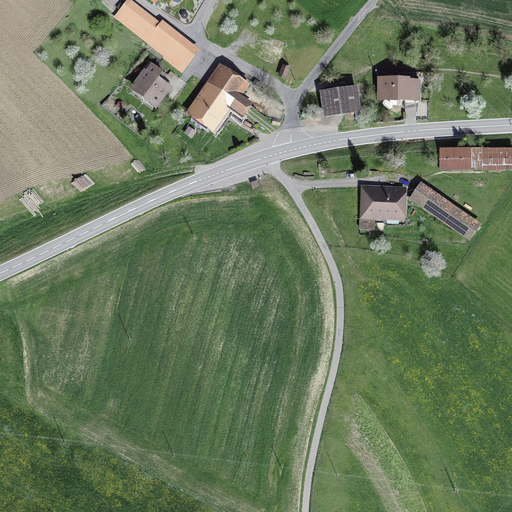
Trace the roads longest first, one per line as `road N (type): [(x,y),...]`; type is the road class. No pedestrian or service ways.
road 1 (unclassified): [(266,158),(303,207),(339,287),(337,355),(305,511)]
road 2 (tertiary): [(266,158),(175,190),(0,274)]
road 3 (tertiary): [(284,151),(511,125)]
road 4 (unclassified): [(374,0),(296,97),(284,151)]
